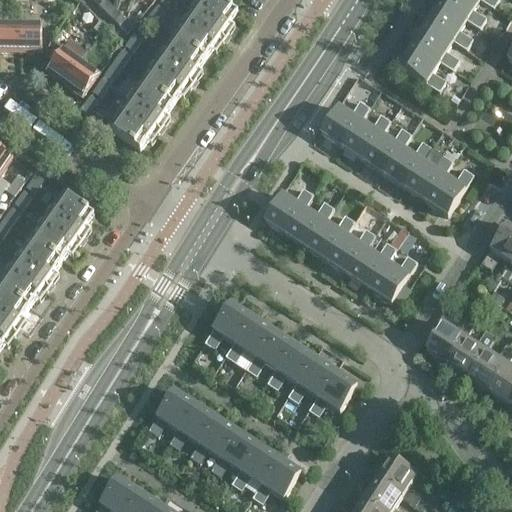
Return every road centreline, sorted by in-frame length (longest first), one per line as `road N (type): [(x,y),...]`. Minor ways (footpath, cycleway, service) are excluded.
road 1 (secondary): [(31,511),(201,238)]
road 2 (secondary): [(201,238),(357,0)]
road 3 (residential): [(0,416),(146,201)]
road 4 (residential): [(146,201),(290,0)]
road 5 (residential): [(224,253),(378,351),(393,369)]
road 6 (residential): [(511,205),(496,210),(393,369)]
road 7 (residential): [(393,369),(420,392),(510,511)]
road 8 (residential): [(146,201),(0,105)]
road 9 (residential): [(393,369),(392,390),(314,511)]
